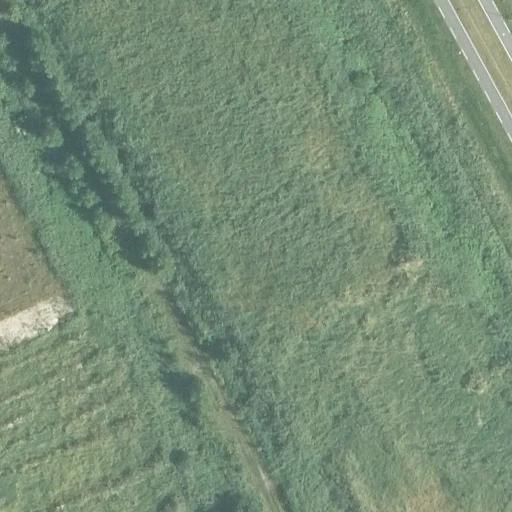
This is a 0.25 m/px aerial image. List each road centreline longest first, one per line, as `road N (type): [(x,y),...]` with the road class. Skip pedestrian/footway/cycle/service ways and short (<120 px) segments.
road 1 (track): [(0,9),(268,511)]
road 2 (secondary): [(437,0),(511,137)]
